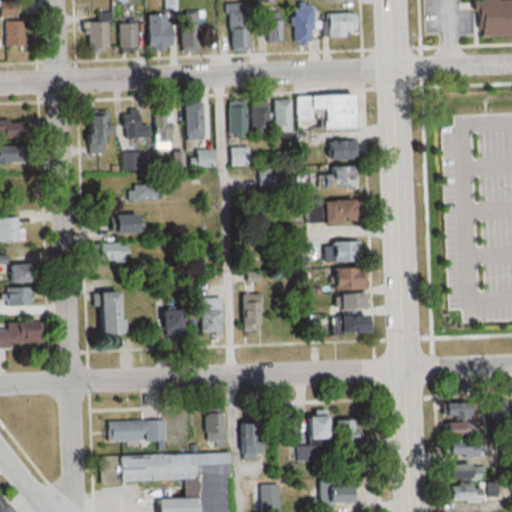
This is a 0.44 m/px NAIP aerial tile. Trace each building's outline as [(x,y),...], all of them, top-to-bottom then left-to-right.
[(0,0),(0,15),(15,15),(15,1),(0,0)] [(511,34),(511,0),(472,0),(473,35),(511,34)] [(226,50),(248,50),(248,3),(226,3),(226,50)] [(309,43),(309,6),(290,6),(290,43),(309,43)] [(196,22),(202,22),(202,11),(178,11),(178,50),(196,50),(196,22)] [(262,43),(279,43),(279,11),(262,11),(262,43)] [(352,13),(324,13),(324,36),(352,36),(352,13)] [(166,14),(145,14),(145,48),(166,48),(166,14)] [(2,45),(21,45),(21,20),(2,20),(2,45)] [(134,47),(134,20),(116,20),(116,47),(134,47)] [(104,21),(84,21),(84,50),(104,50),(104,21)] [(347,94),(293,95),(294,117),(317,117),(318,127),(348,126),(347,94)] [(271,99),(271,132),(287,132),(287,99),(271,99)] [(243,100),(226,100),(226,136),(243,136),(243,100)] [(249,134),(265,134),(265,100),(249,100),(249,134)] [(201,139),(201,102),(183,102),(183,139),(201,139)] [(142,110),(120,110),(120,145),(142,145),(142,110)] [(153,112),(153,143),(171,143),(171,112),(153,112)] [(84,114),(84,153),(102,152),(102,114),(84,114)] [(0,137),(24,138),(24,120),(0,120),(0,137)] [(353,159),(353,139),(325,139),(325,159),(353,159)] [(0,161),(27,162),(27,145),(0,145),(0,161)] [(228,166),(247,165),(246,146),(227,147),(228,166)] [(189,166),(213,166),(213,149),(189,149),(189,166)] [(120,151),(120,169),(138,169),(138,151),(120,151)] [(351,186),(351,165),(324,165),(324,174),(314,174),(314,186),(351,186)] [(256,166),(256,188),(273,188),(273,166),(256,166)] [(0,189),(25,190),(25,175),(0,175),(0,189)] [(125,199),(154,199),(154,185),(125,185),(125,199)] [(355,200),(318,200),(318,223),(355,223),(355,200)] [(108,213),(108,232),(134,232),(134,213),(108,213)] [(0,216),(0,239),(21,240),(21,227),(15,227),(15,217),(0,216)] [(359,241),(322,241),(322,261),(359,261),(359,241)] [(92,260),(122,260),(122,242),(92,242),(92,260)] [(28,281),(28,263),(5,263),(5,281),(28,281)] [(363,290),(363,267),(329,267),(329,290),(363,290)] [(475,275),(441,275),(441,292),(475,292),(475,275)] [(0,286),(0,305),(27,305),(27,287),(0,286)] [(93,291),(93,334),(125,334),(125,319),(113,319),(113,291),(93,291)] [(257,293),(238,293),(238,331),(257,331),(257,293)] [(363,293),(331,293),(331,310),(363,310),(363,293)] [(218,298),(197,297),(196,335),(218,335),(218,298)] [(158,333),(177,333),(177,309),(157,309),(158,333)] [(362,333),(362,316),(331,316),(331,333),(362,333)] [(0,327),(0,345),(39,346),(39,321),(2,321),(2,328),(0,327)] [(469,420),(469,405),(440,406),(440,420),(469,420)] [(202,413),(202,446),(221,446),(221,413),(202,413)] [(301,415),(301,439),(323,439),(323,415),(301,415)] [(104,442),(163,441),(162,420),(104,421),(104,442)] [(357,421),(333,421),(333,443),(342,443),(342,455),(357,455),(357,421)] [(472,437),(472,422),(441,422),(441,437),(472,437)] [(237,460),(257,460),(257,423),(237,423),(237,460)] [(441,442),(441,457),(484,457),(484,442),(441,442)] [(153,511),(223,511),(223,453),(113,456),(114,482),(181,480),(182,498),(153,499),(153,511)] [(443,465),(443,480),(480,480),(480,465),(443,465)] [(343,487),(343,479),(316,480),(316,506),(351,505),(350,487),(343,487)] [(258,485),(258,511),(275,511),(276,485),(258,485)] [(443,486),(443,502),(482,502),(482,486),(443,486)]
